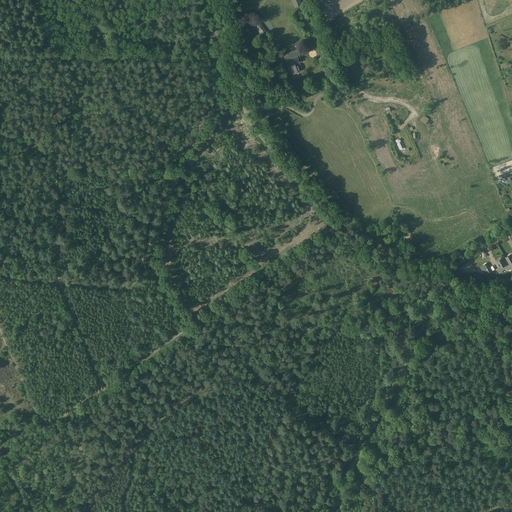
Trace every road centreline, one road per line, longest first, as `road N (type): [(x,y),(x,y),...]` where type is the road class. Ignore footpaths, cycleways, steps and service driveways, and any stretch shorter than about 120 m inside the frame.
road 1 (track): [(43,426),(328,230)]
road 2 (unknown): [(128,445),(255,353),(432,291)]
road 3 (track): [(449,271),(366,254),(331,233),(234,90)]
road 4 (track): [(59,282),(134,285),(203,118),(234,90)]
road 5 (unknown): [(36,0),(51,56),(59,282)]
road 6 (track): [(330,511),(440,289)]
road 7 (track): [(216,55),(0,55)]
road 8 (unknown): [(59,282),(128,445)]
road 9 (track): [(473,281),(511,404)]
